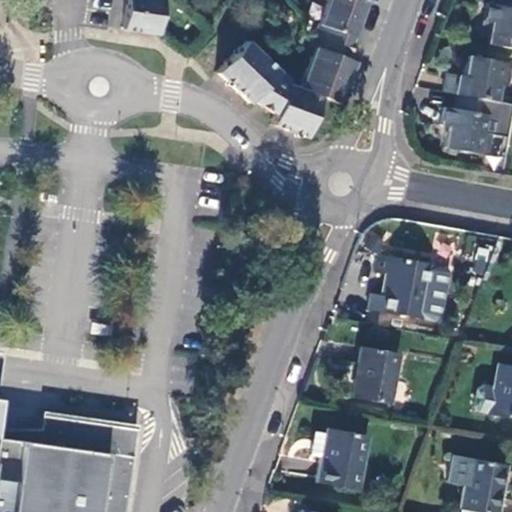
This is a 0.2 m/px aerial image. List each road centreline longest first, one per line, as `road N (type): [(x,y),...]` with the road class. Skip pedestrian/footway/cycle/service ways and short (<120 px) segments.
road 1 (residential): [(0,74),(199,105),(308,186)]
road 2 (residential): [(229,511),(327,221)]
road 3 (residential): [(410,0),(368,120),(344,161)]
road 4 (residential): [(370,197),(511,213)]
